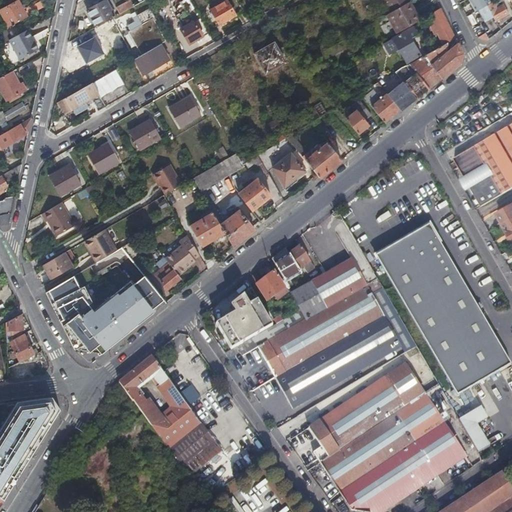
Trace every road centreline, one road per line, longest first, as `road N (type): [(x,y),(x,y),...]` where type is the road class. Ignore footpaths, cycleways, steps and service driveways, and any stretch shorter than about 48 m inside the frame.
road 1 (residential): [(33,157),(301,0)]
road 2 (tertiary): [(412,124),(180,313)]
road 3 (residential): [(180,313),(320,511)]
road 4 (residential): [(511,295),(412,124)]
road 5 (residential): [(33,157),(66,0)]
road 6 (residential): [(90,389),(57,353),(10,263)]
road 7 (unknown): [(342,181),(384,236),(454,197)]
road 8 (tertiary): [(18,511),(90,389)]
